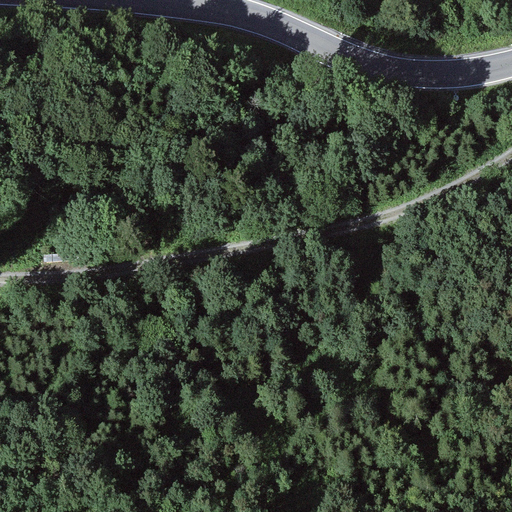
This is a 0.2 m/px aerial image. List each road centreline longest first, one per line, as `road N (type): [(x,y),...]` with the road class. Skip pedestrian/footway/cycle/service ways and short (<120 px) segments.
road 1 (track): [(511,156),(390,220),(70,280),(0,282)]
road 2 (tertiary): [(127,0),(241,14),(398,74),(511,66)]
